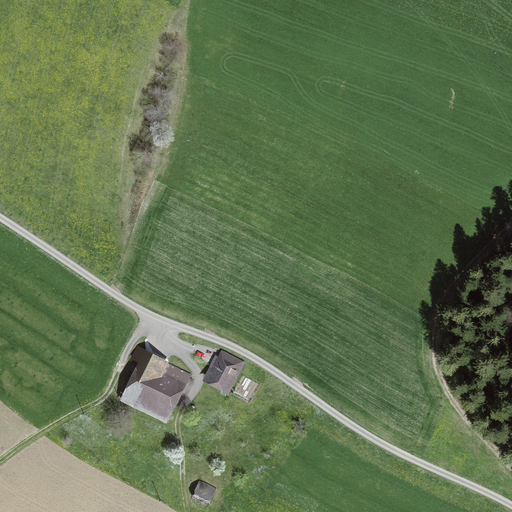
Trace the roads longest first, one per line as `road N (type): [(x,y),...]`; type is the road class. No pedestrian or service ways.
road 1 (track): [(511,506),(404,458),(255,359),(148,316),(0,216)]
road 2 (track): [(511,477),(465,429),(443,392),(433,342),(460,272),(511,224)]
road 3 (track): [(187,511),(179,426),(198,374),(163,344),(163,323)]
road 4 (track): [(77,412),(106,394),(148,316)]
